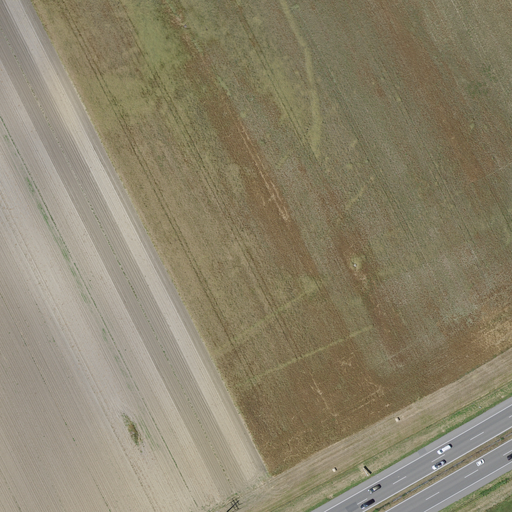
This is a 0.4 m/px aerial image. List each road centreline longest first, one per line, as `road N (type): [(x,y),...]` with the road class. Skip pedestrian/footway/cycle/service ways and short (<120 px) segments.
road 1 (motorway): [(511,415),(344,511)]
road 2 (motorway): [(404,511),(511,450)]
